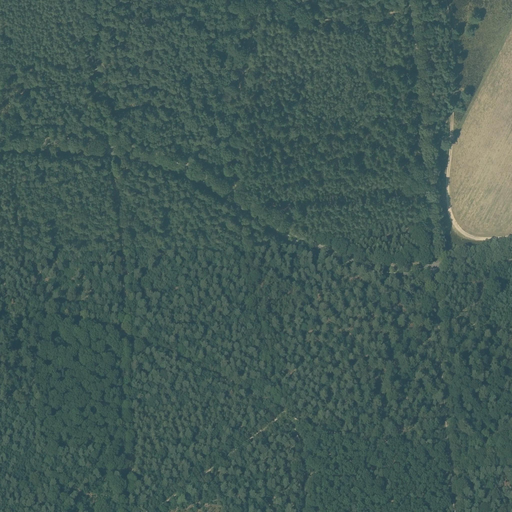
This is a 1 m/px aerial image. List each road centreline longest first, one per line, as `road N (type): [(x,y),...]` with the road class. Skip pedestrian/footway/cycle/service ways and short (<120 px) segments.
road 1 (secondary): [(511,253),(371,266),(327,251),(158,156),(94,144),(0,143)]
road 2 (unknown): [(0,118),(157,103),(187,121),(220,171),(424,169)]
road 3 (track): [(511,236),(467,237),(451,216),(453,75),(444,0)]
road 4 (track): [(410,11),(432,266)]
road 5 (unknown): [(474,511),(464,446),(470,316),(444,283)]
road 6 (track): [(259,0),(233,128),(233,194)]
road 7 (track): [(248,0),(321,22),(410,11)]
